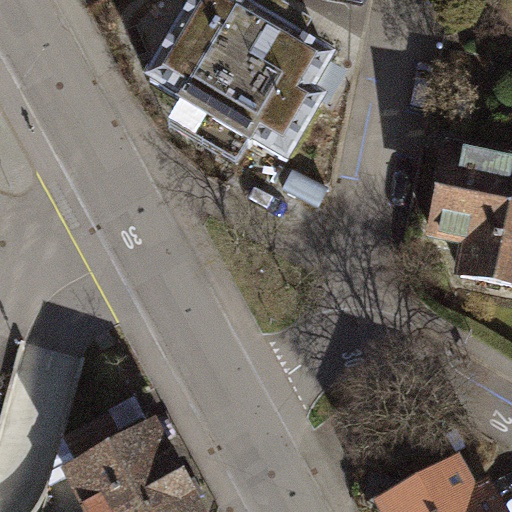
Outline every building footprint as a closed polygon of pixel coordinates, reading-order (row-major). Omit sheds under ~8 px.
[(311,97),(332,63),(304,46),(314,30),(263,0),(255,0),(247,13),(226,0),(201,0),(151,83),(184,103),(182,107),(251,149),(254,144),(288,164),(324,105),(311,97)] [(511,149),(447,134),(422,238),(453,245),(445,278),(511,293),(511,149)] [(78,461),(124,436),(113,413),(65,439),(78,461)] [(200,511),(154,431),(69,477),(87,511),(200,511)] [(459,471),(383,510),(384,511),(498,511),(489,494),(474,501),(459,471)]
